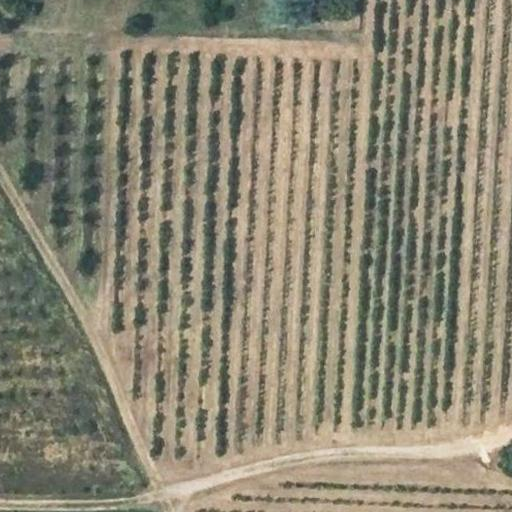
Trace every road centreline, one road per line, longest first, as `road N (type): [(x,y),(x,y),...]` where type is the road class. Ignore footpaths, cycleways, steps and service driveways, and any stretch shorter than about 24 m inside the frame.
road 1 (track): [(0,151),(46,264),(107,353),(157,494)]
road 2 (track): [(157,494),(274,461),(486,455),(511,431)]
